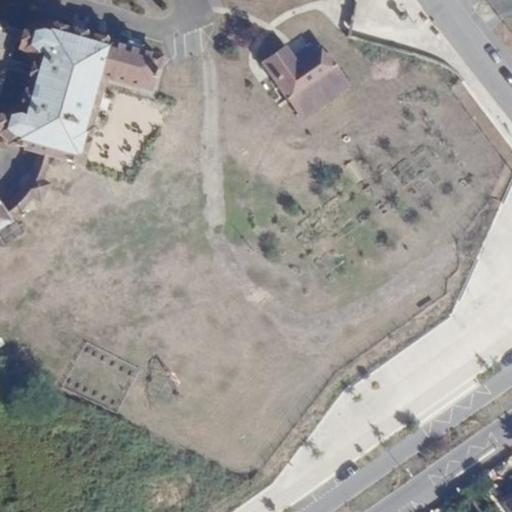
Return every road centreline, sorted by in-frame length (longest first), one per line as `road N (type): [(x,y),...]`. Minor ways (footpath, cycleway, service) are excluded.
road 1 (residential): [(511,376),(316,511)]
road 2 (residential): [(379,511),(511,420)]
